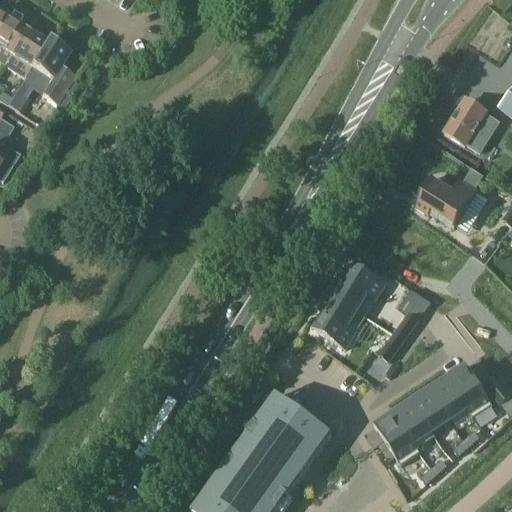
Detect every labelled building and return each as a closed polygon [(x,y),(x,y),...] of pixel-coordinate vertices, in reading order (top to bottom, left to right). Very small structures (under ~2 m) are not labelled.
[(0,66),(4,69),(27,34),(6,21),(0,31),(0,51),(1,52),(0,53),(0,66)] [(46,46),(48,44),(48,43),(46,46),(27,34),(4,69),(25,82),(31,72),(47,47),(46,46)] [(47,47),(31,72),(52,85),(42,100),(59,111),(77,83),(60,72),(69,57),(48,44),(46,46),(47,47)] [(511,95),(499,112),(511,122),(511,95)] [(0,105),(7,110),(12,103),(3,97),(0,101),(0,105)] [(12,103),(7,110),(18,117),(22,109),(12,103)] [(465,104),(444,138),(464,150),(464,149),(478,158),(498,127),(485,118),(485,117),(465,104)] [(0,184),(2,186),(19,159),(9,152),(4,160),(0,157),(0,145),(3,148),(13,132),(0,123),(0,184)] [(432,182),(415,210),(429,219),(432,215),(455,230),(454,231),(455,232),(456,230),(468,238),(489,204),(477,197),(477,196),(474,194),(463,187),(459,185),(452,196),(433,184),(433,182),(432,182)] [(511,212),(503,223),(511,229),(511,212)] [(339,288),(331,300),(357,316),(368,300),(376,305),(386,290),(355,271),(343,291),(339,288)] [(328,314),(315,334),(346,353),(355,338),(347,333),(357,316),(331,300),(324,312),(328,314)] [(407,319),(393,339),(403,346),(417,326),(407,319)] [(393,339),(379,358),(389,365),(403,346),(393,339)] [(466,372),(449,384),(468,414),(467,414),(472,422),(492,409),(466,369),(465,370),(466,372)] [(511,403),(495,382),(485,389),(511,421),(511,419),(511,403)] [(449,384),(431,395),(450,425),(467,414),(468,414),(449,384)] [(431,395),(412,407),(432,437),(433,437),(450,425),(431,395)] [(196,511),(195,511),(279,511),(287,501),(331,439),(276,400),(196,511)] [(412,407),(394,419),(417,453),(418,453),(436,441),(433,437),(432,437),(412,407)] [(375,429),(374,430),(384,445),(378,450),(389,466),(395,462),(400,470),(420,457),(418,453),(417,453),(394,419),(377,431),(375,429)] [(474,435),(464,444),(469,451),(480,442),(474,435)] [(464,444),(453,453),(459,460),(469,451),(464,444)] [(441,464),(431,473),(437,479),(447,470),(441,464)] [(431,473),(420,482),(426,488),(437,479),(431,473)]
